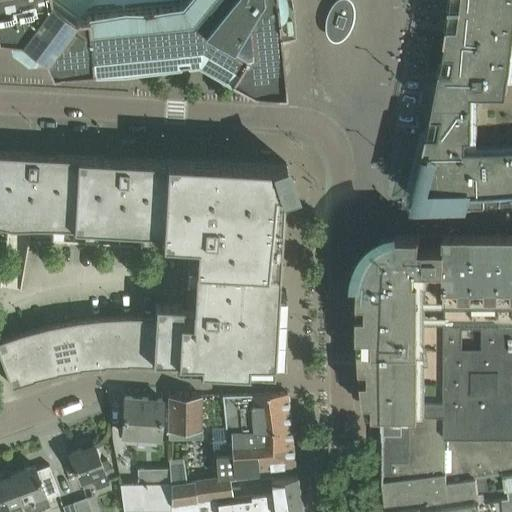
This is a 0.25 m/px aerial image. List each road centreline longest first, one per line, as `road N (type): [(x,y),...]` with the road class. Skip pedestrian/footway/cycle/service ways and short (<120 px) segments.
road 1 (unclassified): [(350,511),(342,169),(334,140),(296,119),(0,102)]
road 2 (residential): [(0,420),(107,379),(169,377)]
road 3 (unknown): [(511,53),(413,54),(415,0)]
